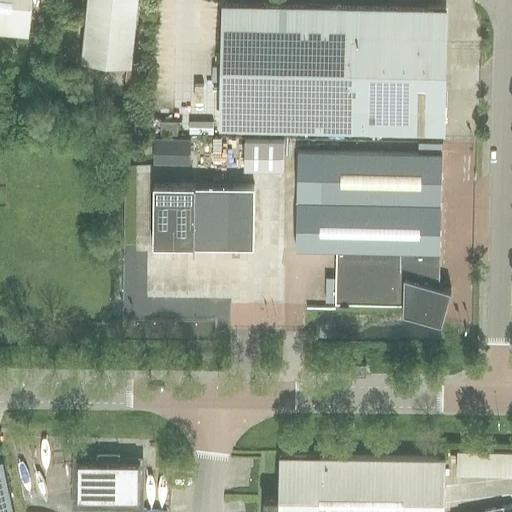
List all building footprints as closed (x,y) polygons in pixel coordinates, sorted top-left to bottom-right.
[(0,0),(0,30),(30,34),(32,0),(0,0)] [(132,64),(138,0),(87,0),(82,59),(132,64)] [(443,130),(443,129),(446,9),(225,4),(222,125),(443,130)] [(177,134),(178,121),(161,120),(160,133),(177,134)] [(190,121),(190,134),(213,134),(213,121),(190,121)] [(190,164),(191,138),(154,138),(154,163),(190,164)] [(283,170),(284,140),(246,139),(245,169),(283,170)] [(296,249),(337,249),(336,301),(404,302),(404,310),(442,321),(451,289),(440,285),(441,237),(443,153),(298,150),(296,249)] [(154,225),(153,245),(254,246),(255,185),(154,184),(154,225)] [(367,376),(367,364),(351,364),(351,376),(367,376)] [(511,467),(511,445),(459,444),(459,467),(511,467)] [(444,511),(446,457),(445,457),(320,456),(280,456),(279,482),(264,481),(264,496),(264,504),(266,504),(265,511),(444,511)] [(0,511),(13,511),(2,459),(0,459),(0,511)] [(76,500),(141,501),(141,460),(76,460),(76,500)]
